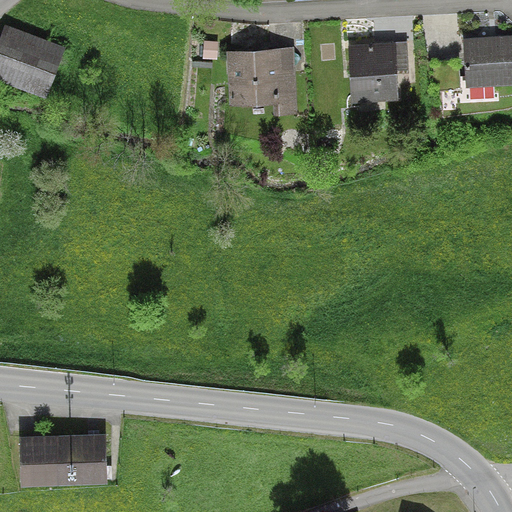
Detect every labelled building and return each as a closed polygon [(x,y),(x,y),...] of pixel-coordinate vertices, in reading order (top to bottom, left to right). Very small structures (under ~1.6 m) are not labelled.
[(64,49),(7,29),(0,47),(0,76),(48,94),(64,49)] [(511,36),(466,40),(470,93),(511,89),(511,36)] [(397,53),(353,55),(356,104),(401,102),(399,71),(409,70),(408,41),(396,41),(397,53)] [(287,59),(235,63),(237,107),(280,104),(280,116),(300,114),(295,43),(286,43),(287,59)] [(18,440),(20,488),(109,485),(108,437),(18,440)]
